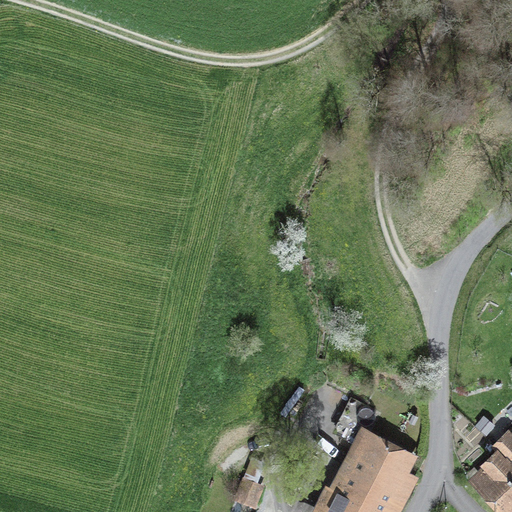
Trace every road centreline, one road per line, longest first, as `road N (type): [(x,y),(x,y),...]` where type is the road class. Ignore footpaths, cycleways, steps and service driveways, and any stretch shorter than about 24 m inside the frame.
road 1 (track): [(16,0),(216,59),(288,49),(360,0)]
road 2 (track): [(452,0),(397,107),(380,176),(396,251),(445,296)]
road 3 (unclassified): [(417,511),(438,455),(445,296),(467,251),(511,206)]
